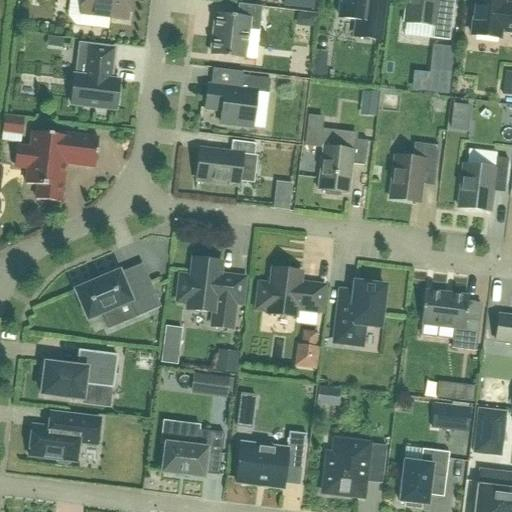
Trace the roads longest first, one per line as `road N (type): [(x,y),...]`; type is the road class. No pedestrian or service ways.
road 1 (residential): [(134,198),(395,233),(415,263),(511,272)]
road 2 (residential): [(199,511),(0,487)]
road 3 (residential): [(134,198),(159,0)]
road 4 (residential): [(0,283),(26,253),(134,198)]
